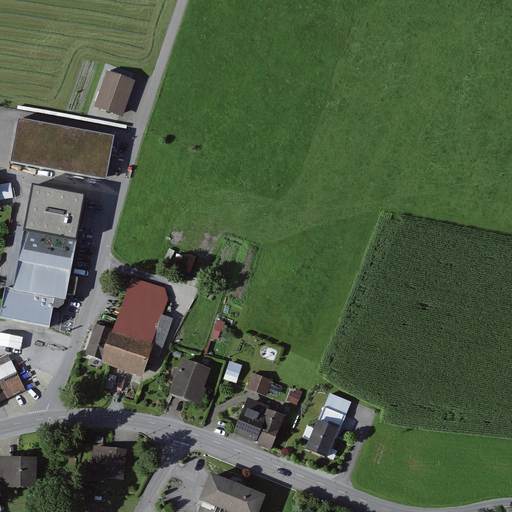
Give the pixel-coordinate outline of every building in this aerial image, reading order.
[(133,78),(105,70),(94,106),(122,114),(133,78)] [(115,138),(20,121),(13,163),(108,182),(115,138)] [(16,183),(0,179),(0,199),(0,196),(13,199),(16,183)] [(86,198),(36,188),(15,290),(6,289),(0,318),(51,328),(56,299),(67,301),(86,198)] [(168,300),(129,287),(113,331),(97,325),(86,357),(111,366),(141,376),(168,300)] [(209,369),(181,359),(169,393),(196,403),(209,369)] [(242,365),(230,361),(224,379),(236,383),(242,365)] [(271,379),(252,373),(247,389),(266,395),(271,379)] [(0,406),(21,397),(10,375),(0,380),(0,406)] [(287,399),(297,404),(303,391),(297,389),(296,392),(291,390),(287,399)] [(285,417),(268,410),(269,407),(250,400),(237,435),(272,450),(285,417)] [(344,428),(324,420),(312,449),(332,457),(344,428)] [(126,448),(94,447),(93,476),(125,477),(126,448)] [(37,485),(36,457),(2,458),(2,485),(37,485)] [(262,511),(269,496),(214,475),(198,511),(214,511),(217,506),(230,511),(262,511)] [(87,490),(75,490),(75,505),(86,505),(87,490)]
